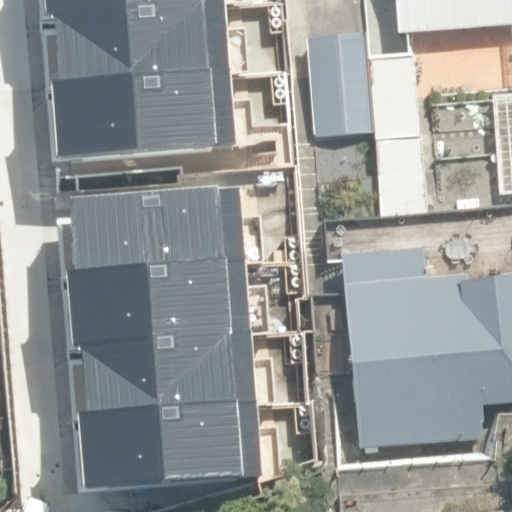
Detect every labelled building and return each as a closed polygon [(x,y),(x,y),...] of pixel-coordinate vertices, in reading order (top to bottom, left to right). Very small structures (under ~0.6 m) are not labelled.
[(241,0),(83,0),(100,328),(258,320),(241,0)] [(511,0),(395,0),(399,35),(511,25),(511,0)] [(306,38),(314,141),(371,136),(363,34),(306,38)] [(371,60),(382,216),(423,213),(412,57),(371,60)] [(511,97),(491,99),(498,194),(511,192),(511,97)] [(341,255),(360,449),(484,437),(481,407),(511,404),(511,277),(466,282),(465,276),(425,279),(422,247),(341,255)]
